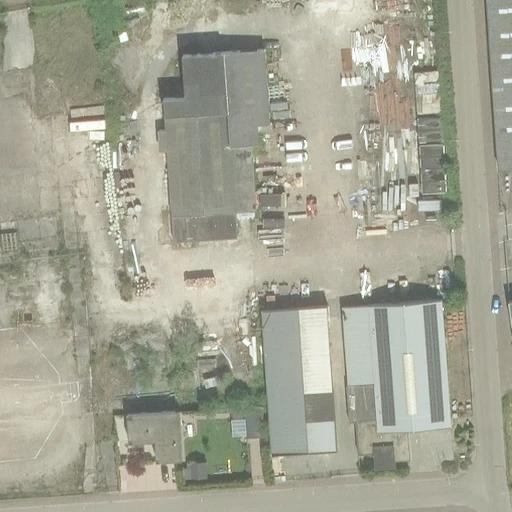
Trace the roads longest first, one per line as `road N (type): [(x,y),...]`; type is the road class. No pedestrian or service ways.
road 1 (unclassified): [(494,492),(460,0)]
road 2 (unclassified): [(194,511),(494,492)]
